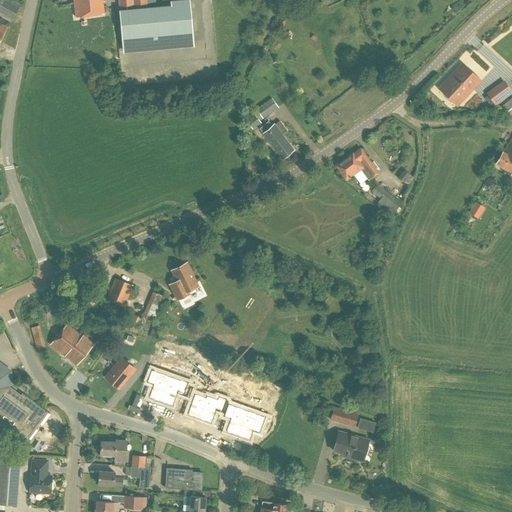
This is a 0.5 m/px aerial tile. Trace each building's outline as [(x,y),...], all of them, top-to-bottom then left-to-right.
[(0,0),(0,16),(11,22),(20,5),(12,0),(0,0)] [(73,0),(76,18),(104,14),(102,0),(73,0)] [(171,6),(120,10),(123,51),(193,44),(189,2),(171,3),(171,6)] [(276,69),(280,66),(281,65),(277,60),(276,61),(272,64),(276,69)] [(453,81),(446,88),(456,98),(462,90),(465,93),(468,89),(466,87),(472,80),(463,71),(456,78),(454,76),(450,79),(453,81)] [(495,106),(511,93),(511,90),(504,80),(486,94),(495,106)] [(498,110),(505,117),(511,111),(511,97),(508,101),(500,108),(498,110)] [(263,119),(279,108),(272,98),(256,109),(263,119)] [(252,129),(261,123),(254,114),(246,121),(252,129)] [(269,129),(264,124),(258,128),(263,134),(262,134),(282,159),(294,150),(282,135),(287,131),(280,121),(275,125),(274,124),(269,129)] [(511,137),(503,152),(495,164),(511,173),(511,137)] [(372,163),(360,148),(353,154),(352,153),(336,166),(347,180),(360,170),(368,180),(379,172),(378,171),(380,169),(373,161),(372,163)] [(407,185),(413,177),(409,173),(405,170),(404,169),(398,177),(407,185)] [(390,218),(402,203),(377,184),(371,192),(380,199),(375,206),(390,218)] [(475,202),(469,213),(475,216),(481,206),(475,202)] [(177,301),(191,294),(189,291),(198,287),(186,263),(172,270),(177,280),(168,284),(177,301)] [(124,308),(133,286),(115,278),(105,300),(124,308)] [(155,321),(165,297),(152,292),(142,316),(155,321)] [(94,320),(97,322),(100,318),(94,313),(89,320),(93,323),(94,320)] [(133,330),(139,317),(131,314),(127,325),(127,327),(133,330)] [(80,334),(67,324),(51,345),(76,365),(93,344),(98,339),(84,328),(80,334)] [(158,336),(162,327),(154,324),(150,332),(158,336)] [(121,358),(105,377),(119,389),(135,369),(121,358)] [(20,395),(8,386),(12,386),(10,371),(0,363),(0,422),(0,423),(0,422),(0,425),(26,445),(27,445),(23,442),(46,412),(49,414),(50,413),(22,393),(20,395)] [(170,379),(157,375),(150,396),(163,400),(170,379)] [(170,379),(163,400),(175,404),(183,383),(170,379)] [(211,396),(198,392),(190,413),(203,417),(211,396)] [(211,396),(203,417),(216,421),(223,400),(211,396)] [(355,427),(358,414),(333,407),(330,420),(355,427)] [(232,429),(244,434),(251,413),(238,408),(232,429)] [(251,413),(244,434),(257,438),(264,417),(251,413)] [(360,418),(357,428),(373,432),(375,422),(360,418)] [(363,462),(369,440),(338,431),(333,451),(348,455),(347,457),(363,462)] [(125,461),(126,441),(109,440),(109,442),(101,442),(101,454),(115,455),(115,460),(114,466),(124,466),(124,461),(125,461)] [(152,468),(154,458),(146,457),(132,456),(131,467),(145,467),(150,468),(152,468)] [(51,493),(51,489),(52,488),(53,488),(54,486),(54,485),(54,484),(54,483),(53,482),(52,481),(52,476),(48,476),(49,460),(31,459),(30,475),(31,475),(29,492),(51,493)] [(0,504),(17,506),(19,473),(20,462),(0,460),(0,504)] [(150,468),(145,467),(131,467),(130,467),(130,477),(139,477),(139,482),(149,483),(149,478),(150,468)] [(184,489),(199,490),(200,475),(192,475),(192,470),(166,468),(165,488),(184,489)] [(128,486),(128,480),(123,479),(123,478),(114,478),(115,473),(99,471),(98,484),(114,485),(122,486),(122,485),(128,486)] [(198,496),(199,490),(184,489),(183,496),(190,497),(189,511),(197,511),(204,511),(205,497),(198,496)] [(157,509),(158,495),(151,495),(151,498),(150,509),(157,509)] [(125,503),(124,507),(142,509),(142,507),(143,497),(125,496),(125,503)] [(116,511),(117,503),(97,501),(96,511),(116,511)] [(261,508),(260,511),(284,511),(286,505),(274,503),(273,509),(261,508)]
